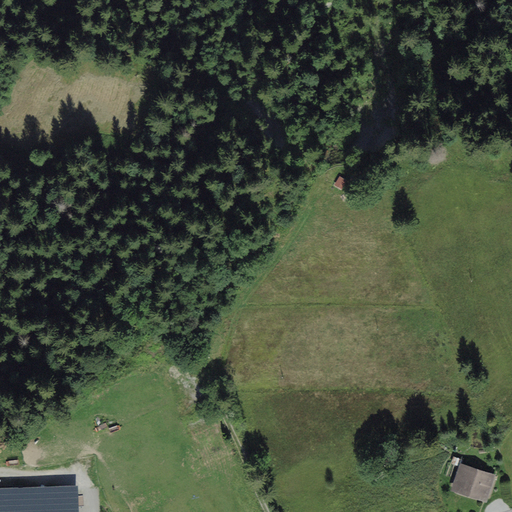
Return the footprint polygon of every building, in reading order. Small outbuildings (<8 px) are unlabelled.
[(190,380),(180,362),(160,374),(171,392),(190,380)] [(214,413),(205,397),(183,409),(192,425),(214,413)] [(372,470),(376,479),(385,475),(381,466),(372,470)] [(492,477),(462,468),(456,487),(484,497),(488,486),(489,486),(492,477)] [(0,511),(73,511),(73,492),(0,494),(0,511)] [(130,511),(141,510),(138,495),(108,501),(110,511),(130,511)]
